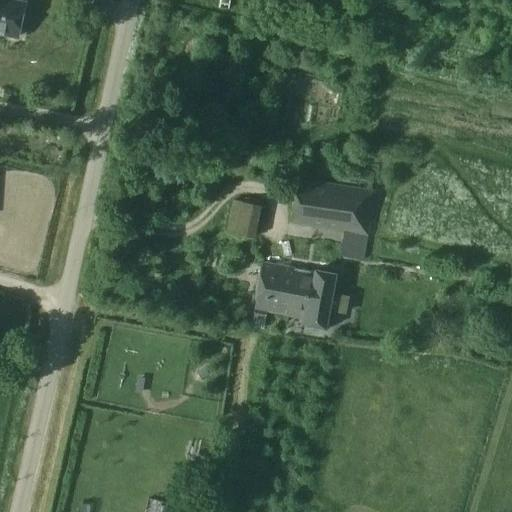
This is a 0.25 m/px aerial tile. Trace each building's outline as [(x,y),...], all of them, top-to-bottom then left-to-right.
[(0,0),(0,33),(18,37),(25,4),(12,1),(12,0),(0,0)] [(292,224),(344,231),(340,256),(363,260),(375,190),(299,179),(292,224)] [(232,198),(228,232),(258,235),(262,201),(232,198)] [(264,261),(255,309),(302,317),(301,323),(307,324),(307,325),(326,328),(329,310),(345,313),(348,296),(332,293),(335,274),(316,270),(316,271),(264,261)] [(255,310),(252,327),(264,330),(267,313),(255,310)] [(215,441),(201,437),(196,461),(210,464),(215,441)]
